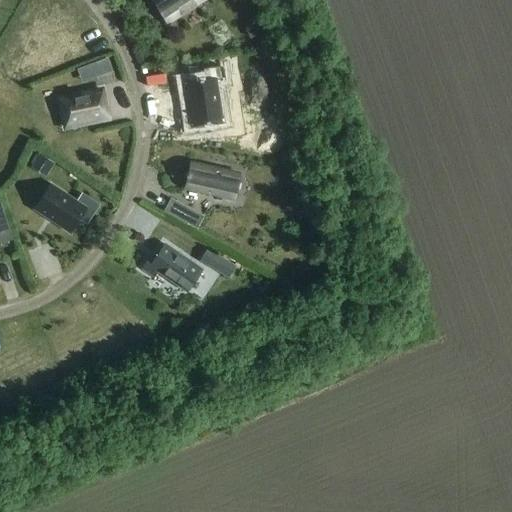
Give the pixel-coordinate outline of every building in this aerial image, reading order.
[(157,0),(152,4),(167,26),(205,0),(157,0)] [(244,29),(250,40),(261,34),(255,23),(244,29)] [(107,59),(92,65),(97,78),(112,72),(107,59)] [(190,127),(220,123),(214,81),(221,80),(219,69),(198,71),(200,83),(184,85),(190,127)] [(60,99),(66,128),(107,120),(101,91),(60,99)] [(54,164),(39,155),(32,166),(47,176),(54,164)] [(232,201),(238,175),(191,165),(188,176),(186,175),(185,179),(187,179),(185,190),(232,201)] [(50,184),(32,210),(71,235),(88,209),(50,184)] [(180,221),(186,210),(169,201),(163,212),(180,221)] [(0,230),(0,243),(13,239),(10,228),(0,230)] [(187,293),(202,272),(164,246),(151,265),(147,262),(142,270),(152,277),(155,272),(187,293)] [(211,279),(216,272),(228,279),(236,266),(214,253),(208,249),(200,262),(206,266),(202,273),(211,279)]
